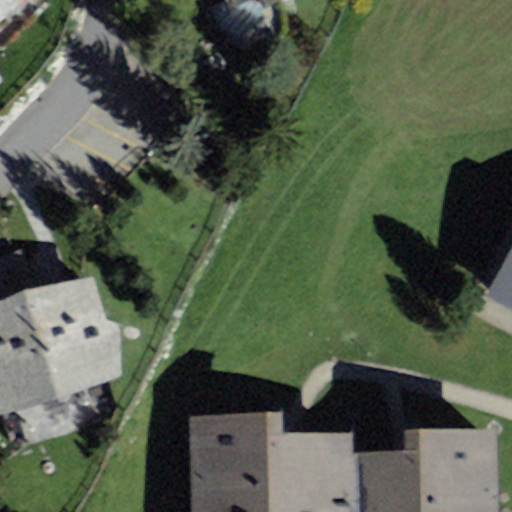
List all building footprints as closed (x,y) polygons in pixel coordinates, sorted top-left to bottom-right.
[(0,0),(0,19),(22,0),(0,0)] [(225,0),(230,9),(246,0),(258,0),(266,9),(281,0),(225,0)] [(511,249),(487,296),(511,309),(511,249)] [(104,322),(91,279),(40,286),(20,250),(0,256),(0,411),(120,375),(120,322),(104,322)] [(190,511),(356,511),(355,452),(354,432),(291,433),(284,433),(284,413),(188,415),(190,511)] [(405,451),(355,452),(356,511),(500,511),(498,428),(405,430),(405,451)]
